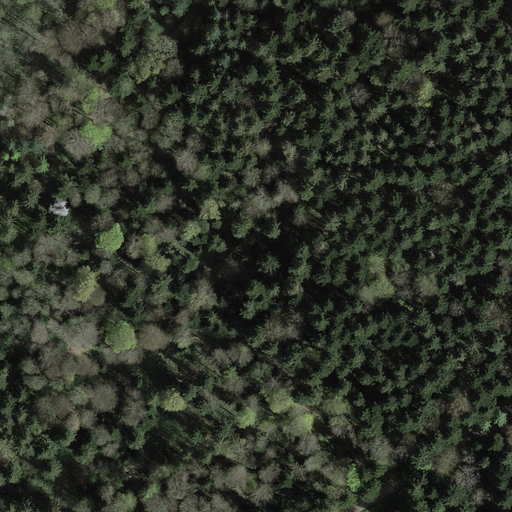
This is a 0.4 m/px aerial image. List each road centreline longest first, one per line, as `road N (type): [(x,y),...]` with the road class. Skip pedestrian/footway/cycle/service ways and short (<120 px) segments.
road 1 (track): [(333,511),(247,318),(203,191),(201,135),(176,76),(173,15)]
road 2 (track): [(345,39),(386,152),(447,263),(511,351)]
road 3 (track): [(353,511),(511,414)]
